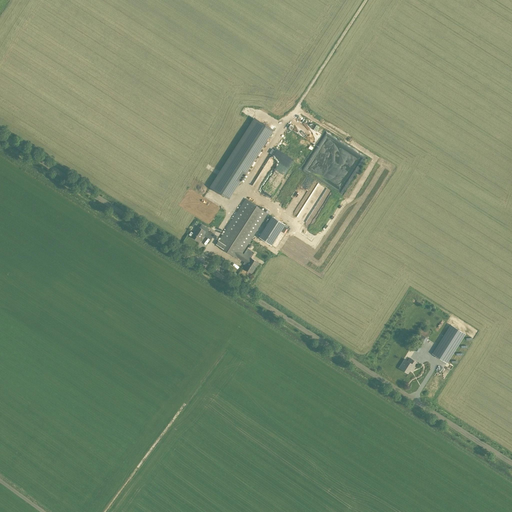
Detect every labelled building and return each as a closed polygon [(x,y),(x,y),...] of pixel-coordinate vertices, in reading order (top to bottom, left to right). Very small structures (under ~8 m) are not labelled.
[(274,130),(254,117),(209,187),(229,199),(274,130)] [(358,173),(366,155),(343,144),(340,149),(342,150),(341,153),(338,155),(340,156),(336,158),(335,159),(338,160),(336,163),(339,168),(340,168),(341,166),(343,165),(345,170),(348,171),(350,168),(355,166),(353,169),(357,170),(358,173)] [(244,254),(242,253),(268,213),(246,198),(216,245),(238,259),(239,258),(247,264),(251,258),(248,257),(251,252),(247,250),(244,254)] [(274,216),(260,237),(272,246),(286,225),(274,216)] [(203,237),(206,232),(198,226),(194,233),(195,234),(193,237),(199,241),(202,236),(203,237)] [(257,267),(259,263),(251,258),(247,264),(244,268),(252,273),(256,266),(257,267)] [(447,363),(465,334),(451,324),(432,353),(447,363)] [(419,352),(427,338),(421,334),(412,348),(419,352)] [(410,358),(408,361),(405,359),(400,368),(408,373),(412,366),(415,367),(418,363),(410,358)]
